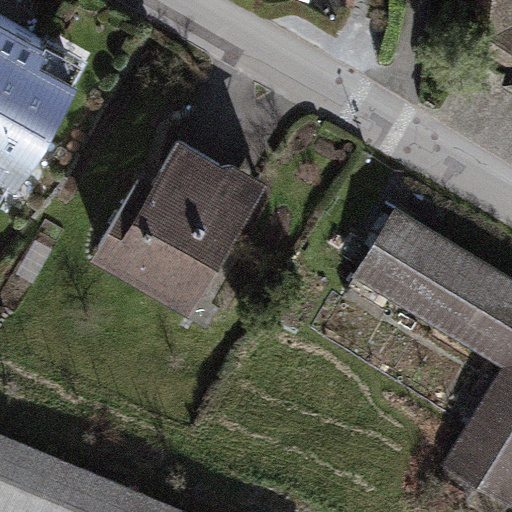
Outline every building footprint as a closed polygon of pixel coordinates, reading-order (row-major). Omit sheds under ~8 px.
[(2,0),(0,0),(0,170),(25,188),(107,71),(2,0)] [(511,0),(483,0),(480,27),(511,47),(511,71),(506,83),(511,86),(511,0)] [(280,191),(189,138),(117,260),(209,313),(280,191)] [(511,282),(406,215),(361,285),(507,377),(448,471),(509,510),(511,505),(511,282)] [(165,511),(0,440),(0,511),(165,511)]
